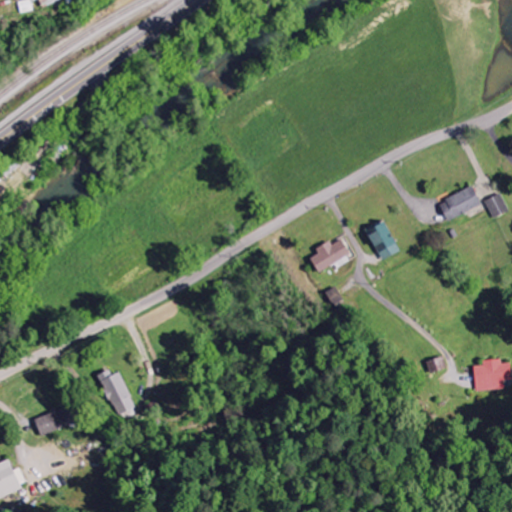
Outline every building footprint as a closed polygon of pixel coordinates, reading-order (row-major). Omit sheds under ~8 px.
[(28,0),(19,4),(24,14),(35,10),(32,4),(41,0),(44,9),(63,0),(28,0)] [(487,205),(479,187),(443,202),(451,221),(487,205)] [(511,211),(503,193),(488,201),(497,219),(511,211)] [(400,255),(387,224),(372,231),(385,261),(400,255)] [(354,256),(346,239),(335,245),(334,242),(320,248),(323,254),(314,258),(321,272),(354,256)] [(346,300),(340,287),(329,292),(335,305),(346,300)] [(478,391),(507,390),(507,380),(511,380),(511,363),(505,364),(505,360),(486,360),(486,366),(478,366),(478,391)] [(122,373),(115,376),(112,371),(99,377),(120,418),(139,408),(122,373)] [(39,420),(46,437),(87,420),(81,402),(39,420)] [(19,471),(14,461),(0,466),(0,498),(31,485),(24,469),(19,471)]
